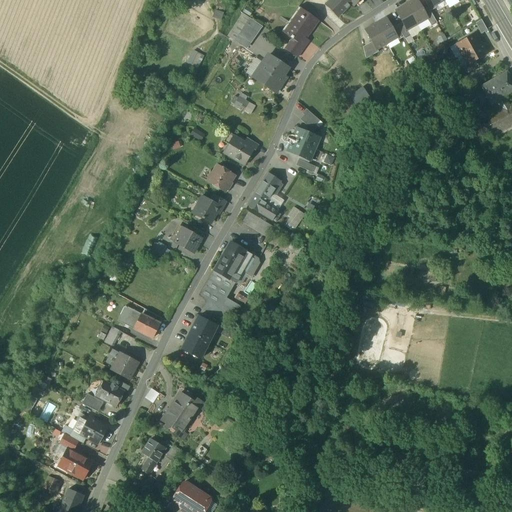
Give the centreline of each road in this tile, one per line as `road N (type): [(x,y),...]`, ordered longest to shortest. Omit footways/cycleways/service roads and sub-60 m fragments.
road 1 (residential): [(90,511),(172,323),(271,153),(302,78),(326,46),(393,0)]
road 2 (track): [(0,65),(94,132),(145,0)]
